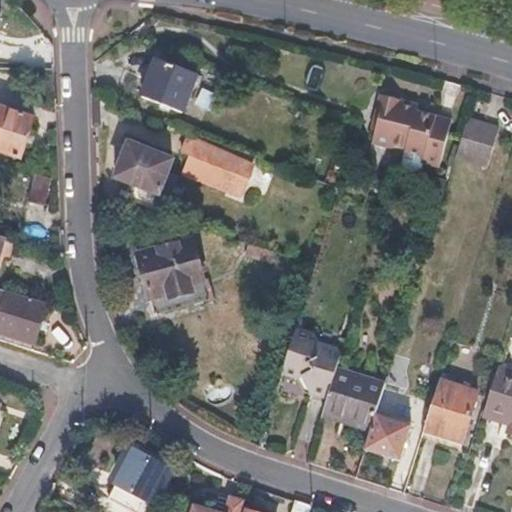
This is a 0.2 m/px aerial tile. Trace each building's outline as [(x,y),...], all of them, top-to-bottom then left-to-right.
[(198,73),(158,58),(144,95),(164,102),(183,110),(198,73)] [(382,121),(380,129),(376,143),(427,156),(426,163),(443,167),(455,120),(421,111),(404,107),(406,100),(386,95),(379,120),(382,121)] [(422,105),(406,100),(404,107),(421,111),(422,105)] [(0,151),(20,159),(27,139),(34,119),(0,107),(0,151)] [(503,129),(472,119),(459,156),(491,166),(503,129)] [(188,172),(217,184),(242,194),(255,165),(229,154),(192,139),(186,153),(194,156),(188,172)] [(175,158),(132,140),(124,159),(117,178),(161,194),(175,158)] [(51,178),(36,173),(28,200),(42,204),(51,178)] [(193,241),(139,253),(150,299),(168,294),(169,301),(180,298),(191,296),(189,285),(203,282),(193,241)] [(0,290),(0,332),(33,343),(38,325),(43,308),(6,296),(7,292),(0,290)] [(313,332),(298,327),(282,375),(300,381),(306,388),(311,394),(329,400),(341,363),(344,353),(323,347),(313,332)] [(389,378),(341,363),(329,400),(326,408),(338,412),(350,416),(349,421),(373,429),(377,415),(389,378)] [(511,374),(496,370),(490,391),(481,417),(507,426),(504,433),(511,434),(511,374)] [(475,400),(437,388),(421,437),(440,443),(459,449),(475,400)] [(377,415),(373,429),(366,450),(383,456),(400,461),(411,426),(377,415)] [(164,466),(136,450),(126,467),(116,484),(145,500),(164,466)] [(209,511),(195,507),(193,511),(243,511),(246,503),(231,498),(226,511),(209,511)] [(311,511),(313,507),(297,501),(293,511),(311,511)]
